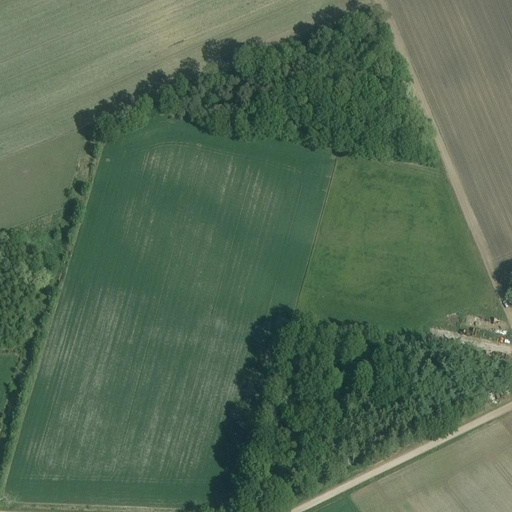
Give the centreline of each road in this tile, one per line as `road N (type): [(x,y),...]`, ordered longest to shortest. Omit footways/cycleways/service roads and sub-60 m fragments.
road 1 (track): [(378,0),(511,322)]
road 2 (track): [(0,456),(72,211)]
road 3 (track): [(294,511),(511,406)]
